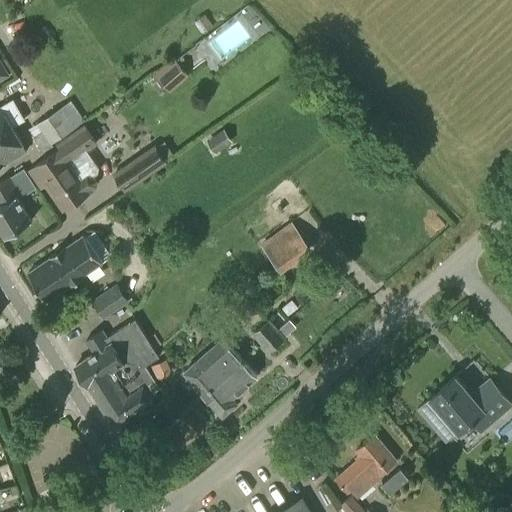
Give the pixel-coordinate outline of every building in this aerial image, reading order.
[(170,91),(188,75),(173,58),(155,74),(170,91)] [(0,80),(9,75),(0,59),(0,80)] [(0,161),(2,164),(3,164),(3,165),(27,151),(13,126),(25,119),(13,98),(1,106),(0,105),(0,161)] [(43,154),(55,146),(52,143),(85,120),(71,99),(28,128),(43,154)] [(87,159),(82,151),(86,148),(87,150),(98,143),(84,123),(55,142),(59,148),(34,166),(46,184),(46,183),(63,208),(97,186),(98,180),(94,175),(91,174),(96,172),(97,166),(92,159),(87,159)] [(215,153),(233,141),(224,128),(206,141),(215,153)] [(125,191),(166,162),(153,144),(112,172),(125,191)] [(0,229),(4,236),(32,219),(17,195),(21,192),(12,176),(0,183),(0,229)] [(281,272),(313,249),(294,223),(262,247),(281,272)] [(102,261),(84,234),(65,246),(64,245),(50,256),(49,255),(27,272),(46,299),(68,283),(69,284),(84,274),(83,273),(102,261)] [(104,318),(130,300),(117,282),(92,300),(104,318)] [(158,355),(135,318),(106,335),(102,328),(85,339),(94,353),(75,365),(110,420),(115,421),(152,397),(149,393),(159,386),(145,364),(158,355)] [(288,341),(268,318),(252,332),(276,358),(288,348),(295,356),(313,340),(303,328),(288,341)] [(233,368),(243,360),(222,336),(183,370),(203,392),(232,367),(233,368)] [(232,367),(203,392),(222,414),(237,402),(236,401),(243,395),(239,390),(257,375),(243,360),(233,368),(232,367)] [(471,392),(455,373),(416,407),(446,441),(471,419),(480,429),(511,402),(489,376),(471,392)] [(357,495),(379,476),(378,474),(396,458),(375,433),(355,449),(358,453),(355,456),(356,458),(335,476),(347,490),(351,488),(357,495)] [(390,493),(409,477),(400,467),(381,483),(390,493)] [(11,470),(0,474),(4,485),(15,481),(11,470)] [(365,510),(351,493),(339,504),(345,511),(372,511),(368,508),(365,510)] [(311,511),(302,496),(274,511),(311,511)]
